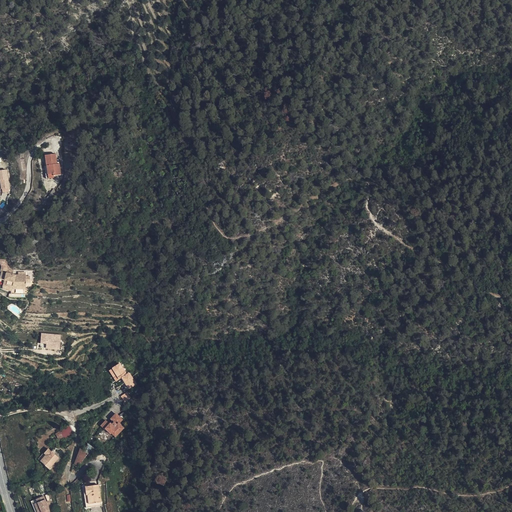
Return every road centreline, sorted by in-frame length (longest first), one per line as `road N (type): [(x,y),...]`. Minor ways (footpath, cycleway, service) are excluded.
road 1 (unknown): [(0,417),(28,408),(72,411),(110,394),(115,406),(77,443),(85,451),(117,435)]
road 2 (track): [(58,138),(126,113),(180,160)]
